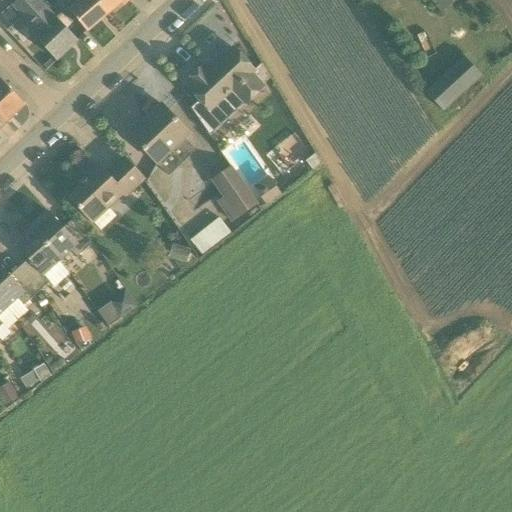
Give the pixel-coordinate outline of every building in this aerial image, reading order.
[(38,0),(18,0),(12,6),(37,33),(33,36),(56,61),(77,41),(38,0)] [(87,32),(109,14),(99,1),(97,0),(79,0),(80,0),(69,10),(76,19),(87,32)] [(97,0),(99,1),(109,14),(124,0),(97,0)] [(431,0),(442,13),(456,0),(431,0)] [(250,74),(254,71),(234,49),(209,72),(204,65),(185,82),(191,88),(190,90),(201,102),(192,110),(209,135),(245,104),(263,87),(250,74)] [(427,92),(443,110),(481,76),(464,58),(427,92)] [(24,105),(0,79),(0,117),(6,123),(24,105)] [(132,139),(157,165),(189,135),(161,105),(149,116),(153,119),(132,139)] [(125,197),(143,180),(124,159),(106,175),(97,165),(85,177),(88,180),(69,197),(92,222),(122,194),(125,197)] [(216,202),(231,222),(257,204),(231,167),(210,182),(222,198),(216,202)] [(282,196),(268,177),(252,189),(266,207),(282,196)] [(76,258),(93,243),(72,220),(63,228),(52,215),(45,221),(43,218),(32,229),(60,260),(71,251),(76,258)] [(202,257),(231,234),(219,219),(190,241),(202,257)] [(19,268),(40,291),(49,282),(54,287),(70,273),(60,260),(32,229),(20,239),(23,241),(16,247),(28,260),(19,268)] [(173,246),(169,259),(185,264),(189,251),(173,246)] [(40,291),(19,268),(10,276),(0,265),(0,300),(7,308),(17,299),(23,306),(40,291)] [(127,290),(99,309),(110,325),(138,306),(127,290)] [(39,380),(34,371),(20,379),(26,388),(39,380)]
